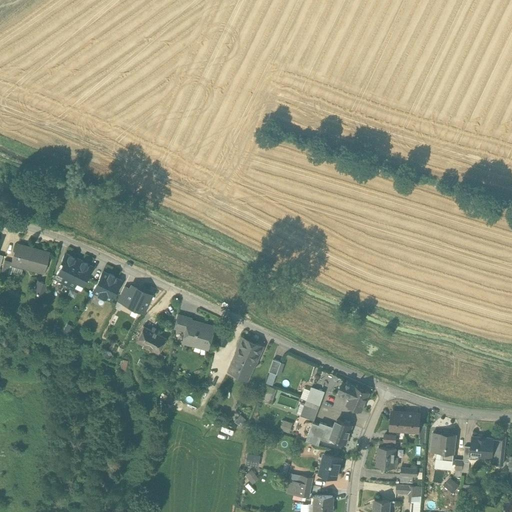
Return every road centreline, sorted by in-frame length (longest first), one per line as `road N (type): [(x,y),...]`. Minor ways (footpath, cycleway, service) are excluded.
road 1 (residential): [(389,386),(105,254),(0,223)]
road 2 (residential): [(352,511),(359,464),(389,386)]
road 3 (residential): [(389,386),(511,416)]
